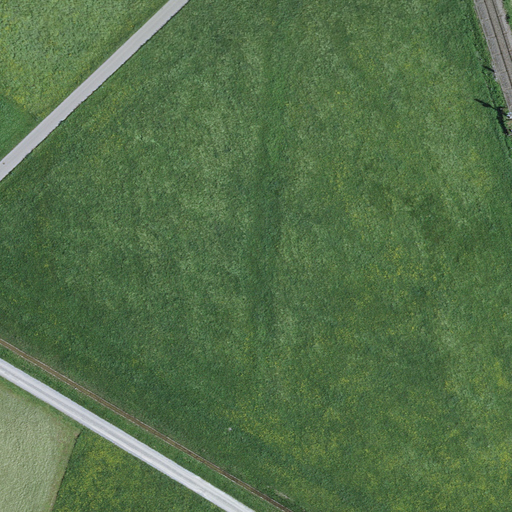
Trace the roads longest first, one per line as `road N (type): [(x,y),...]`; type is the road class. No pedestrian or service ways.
road 1 (track): [(0,368),(240,511)]
road 2 (track): [(180,0),(0,171)]
